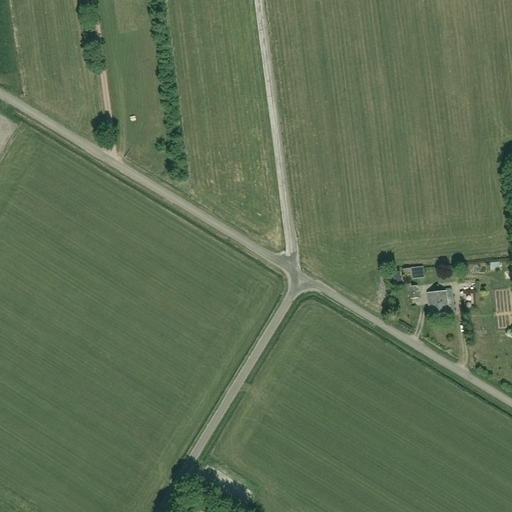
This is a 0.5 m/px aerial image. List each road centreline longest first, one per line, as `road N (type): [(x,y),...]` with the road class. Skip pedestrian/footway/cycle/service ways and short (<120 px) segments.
road 1 (unclassified): [(303,277),(0,93)]
road 2 (unclassified): [(163,511),(303,277)]
road 3 (unclassified): [(511,403),(303,277)]
